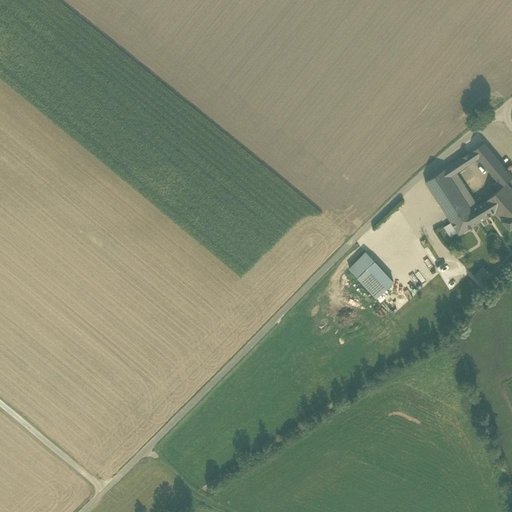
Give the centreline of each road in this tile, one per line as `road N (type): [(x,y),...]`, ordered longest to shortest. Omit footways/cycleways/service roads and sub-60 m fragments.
road 1 (unclassified): [(496,111),(331,261),(82,511)]
road 2 (track): [(0,405),(104,490)]
